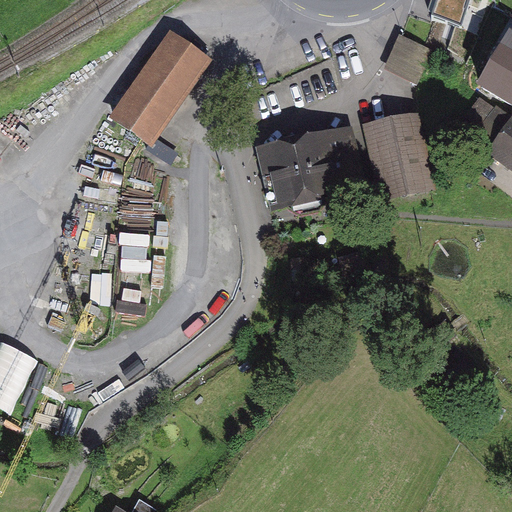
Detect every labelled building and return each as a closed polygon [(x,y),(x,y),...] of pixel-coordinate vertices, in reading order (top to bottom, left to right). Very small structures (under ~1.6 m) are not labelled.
[(425,0),(413,42),(434,48),(448,0),(425,0)] [(204,62),(170,39),(116,117),(150,140),(204,62)] [(401,44),(388,76),(419,88),(432,56),(401,44)] [(511,46),(508,44),(484,86),(511,101),(511,46)] [(416,117),(368,127),(382,195),(430,185),(416,117)] [(511,121),(492,151),(511,164),(511,121)] [(345,133),(262,151),(276,215),(359,197),(345,133)] [(3,350),(0,356),(0,416),(12,422),(39,367),(3,350)]
